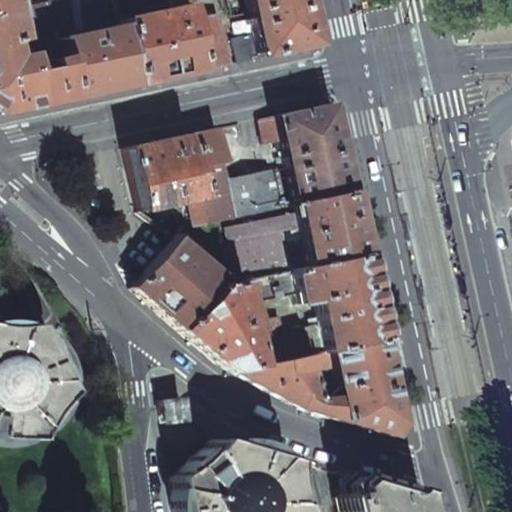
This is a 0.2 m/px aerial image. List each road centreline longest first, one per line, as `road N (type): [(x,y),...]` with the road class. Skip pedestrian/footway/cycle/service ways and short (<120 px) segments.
road 1 (secondary): [(347,72),(437,460)]
road 2 (secondary): [(0,145),(347,72)]
road 3 (secondary): [(135,329),(182,367),(301,434),(408,463),(437,460)]
road 4 (secondary): [(511,385),(467,169)]
road 5 (residential): [(135,329),(128,344),(131,390),(147,511)]
road 6 (unclassified): [(93,293),(57,216),(21,182),(0,145)]
road 7 (secondary): [(0,210),(93,293)]
